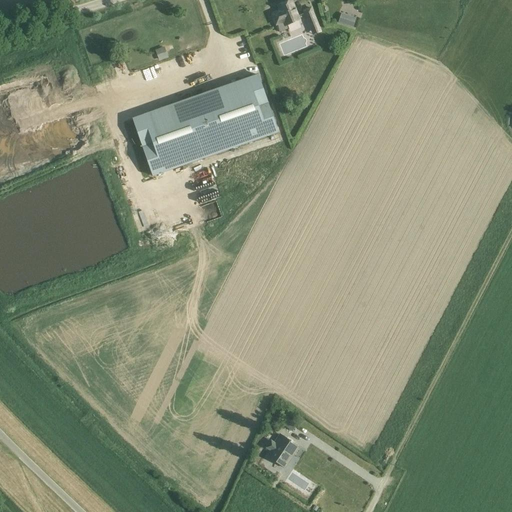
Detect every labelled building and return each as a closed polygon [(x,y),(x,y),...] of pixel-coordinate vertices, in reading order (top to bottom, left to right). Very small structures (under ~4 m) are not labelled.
[(280,12),(273,16),(277,25),(280,33),(287,30),(286,26),(300,21),(292,1),(278,6),(280,12)] [(311,8),(304,11),(313,35),(321,32),(311,8)] [(338,23),(348,26),(351,17),(341,14),(338,23)] [(156,50),(159,60),(169,57),(165,47),(156,50)] [(259,76),(133,120),(153,176),(278,132),(259,76)] [(215,188),(211,173),(202,176),(200,171),(180,177),(186,197),(215,188)] [(293,432),(298,425),(288,418),(283,425),(293,432)] [(272,441),(267,449),(273,453),(270,458),(285,468),(293,456),(291,454),(297,446),(280,435),(275,442),(272,441)]
